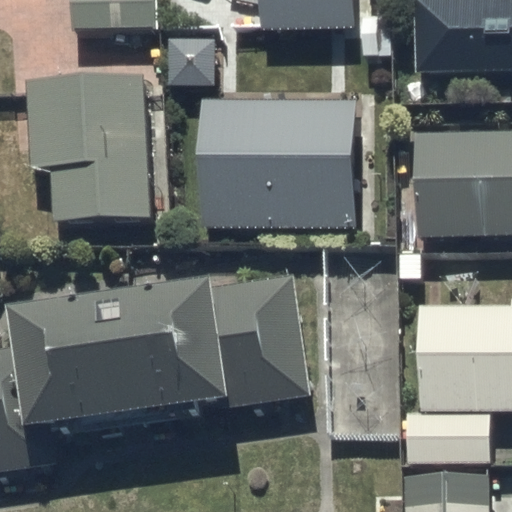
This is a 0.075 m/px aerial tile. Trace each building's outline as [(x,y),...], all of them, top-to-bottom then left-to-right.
[(74,0),(76,41),(161,37),(158,0),(74,0)] [(356,0),(264,0),(265,41),(358,39),(356,0)] [(511,0),(413,0),(416,73),(511,69),(511,0)] [(147,89),(31,94),(34,180),(56,179),(58,234),(152,230),(147,89)] [(359,111),(205,111),(205,236),(359,236),(359,111)] [(511,144),(419,145),(420,249),(511,247),(511,144)] [(22,355),(0,358),(0,483),(60,475),(55,444),(312,404),(294,282),(18,324),(22,355)] [(511,319),(422,319),(422,420),(410,420),(410,474),(496,474),(496,422),(511,421),(511,319)] [(492,511),(492,485),(408,486),(408,511),(492,511)]
